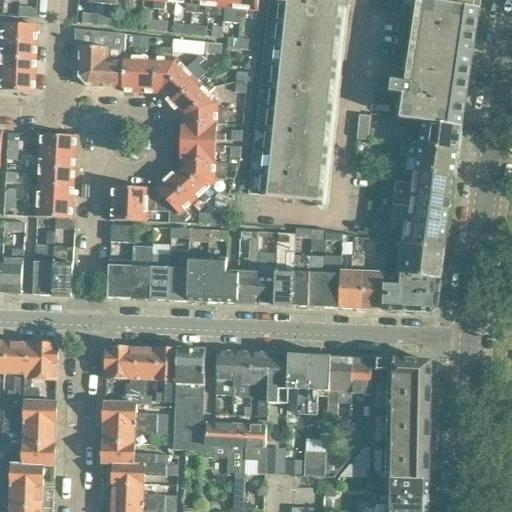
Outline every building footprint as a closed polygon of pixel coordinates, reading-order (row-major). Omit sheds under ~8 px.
[(159,9),(160,0),(151,0),(155,0),(154,8),(159,9)] [(177,3),(176,0),(160,0),(159,9),(166,10),(166,2),(177,3)] [(192,12),(193,0),(176,0),(177,3),(176,11),(192,12)] [(208,14),(209,0),(193,0),(192,12),(208,14)] [(224,15),(225,0),(209,0),(208,14),(224,15)] [(240,23),(241,17),(242,0),(225,0),(224,15),(224,22),(240,23)] [(258,12),(259,0),(242,0),(241,17),(247,18),(248,11),(258,12)] [(249,195),(283,199),(313,202),(328,204),(349,10),(350,10),(350,0),(268,0),(269,2),(249,195)] [(462,128),(475,44),(480,10),(415,0),(412,0),(413,1),(416,2),(413,23),(409,23),(409,24),(412,25),(409,47),(406,47),(406,48),(409,48),(406,71),(402,70),(402,72),(403,72),(401,83),(392,82),(390,94),(402,96),(399,117),(395,117),(395,119),(405,120),(462,128)] [(481,0),(415,0),(480,10),(481,0)] [(30,18),(30,7),(20,6),(19,17),(30,18)] [(92,25),(93,14),(84,13),(82,24),(92,25)] [(108,26),(109,16),(93,14),(92,25),(108,26)] [(119,28),(120,17),(109,16),(108,26),(119,28)] [(134,29),(135,18),(125,17),(124,28),(134,29)] [(157,31),(158,21),(148,20),(147,31),(157,31)] [(168,32),(169,22),(158,21),(157,31),(168,32)] [(0,41),(37,43),(38,27),(0,24),(0,41)] [(190,35),(191,25),(175,24),(174,33),(190,35)] [(206,37),(207,27),(191,25),(190,35),(206,37)] [(222,38),(223,27),(213,26),(212,37),(222,38)] [(122,89),(123,58),(125,59),(125,56),(126,34),(76,31),(75,48),(80,49),(78,78),(87,88),(122,89)] [(138,93),(140,36),(134,35),(133,49),(135,49),(135,56),(125,56),(125,59),(123,58),(122,89),(122,93),(138,93)] [(155,94),(156,57),(147,57),(147,50),(149,50),(149,37),(140,36),(138,93),(155,94)] [(238,50),(239,39),(229,38),(228,49),(238,50)] [(248,51),(249,39),(239,39),(238,50),(248,51)] [(36,60),(37,43),(0,41),(0,48),(1,48),(0,58),(36,60)] [(195,41),(194,52),(202,53),(203,42),(195,41)] [(222,54),(223,44),(213,43),(203,42),(202,53),(212,54),(222,55),(222,54)] [(161,94),(187,69),(186,69),(177,58),(173,58),(174,48),(157,48),(156,57),(155,94),(161,94)] [(0,75),(36,77),(36,60),(0,58),(0,59),(0,75)] [(172,106),(198,81),(190,73),(197,67),(193,63),(186,69),(187,69),(161,94),(172,106)] [(237,72),(237,82),(247,83),(248,73),(237,72)] [(0,91),(35,93),(36,77),(0,75),(0,79),(0,80),(0,90),(0,91)] [(183,117),(209,93),(215,87),(211,83),(205,89),(198,81),(172,106),(183,117)] [(246,93),(247,83),(237,82),(236,93),(246,93)] [(228,124),(229,108),(218,107),(219,103),(209,93),(183,117),(182,122),(218,124),(228,124)] [(368,141),(371,117),(360,116),(357,140),(368,141)] [(459,153),(462,128),(405,120),(404,128),(397,127),(395,137),(403,138),(402,145),(459,153)] [(217,147),(217,141),(226,141),(226,134),(217,134),(218,124),(182,122),(182,146),(217,147)] [(242,141),(242,131),(232,130),(231,141),(242,141)] [(18,150),(19,134),(9,133),(8,150),(18,150)] [(76,154),(77,137),(42,135),(42,146),(32,145),(32,151),(76,154)] [(456,178),(459,153),(402,145),(400,156),(407,156),(405,172),(456,178)] [(216,162),(217,152),(225,153),(226,147),(217,147),(182,146),(181,163),(216,164),(216,162)] [(241,157),(241,147),(230,147),(230,163),(238,164),(241,157)] [(17,166),(18,150),(8,150),(7,166),(17,166)] [(75,171),(76,154),(32,151),(32,157),(41,157),(40,168),(75,171)] [(226,179),(226,165),(227,163),(216,162),(216,164),(181,163),(181,167),(204,193),(204,192),(216,183),(216,179),(226,179)] [(204,193),(181,167),(168,179),(192,204),(200,197),(206,202),(210,198),(204,192),(204,193)] [(74,186),(75,171),(40,168),(40,178),(31,178),(30,184),(74,186)] [(17,184),(17,173),(6,172),(6,183),(17,184)] [(453,203),(456,178),(405,172),(404,182),(397,181),(396,195),(453,203)] [(192,204),(168,179),(156,190),(161,196),(172,207),(185,222),(185,221),(190,216),(185,210),(192,204)] [(30,184),(29,200),(73,203),(74,186),(30,184)] [(150,200),(151,189),(113,188),(112,205),(172,207),(161,196),(159,201),(150,200)] [(16,199),(16,189),(5,189),(5,199),(16,199)] [(226,204),(229,194),(219,190),(216,201),(226,204)] [(449,227),(453,203),(396,195),(394,205),(401,206),(399,220),(449,227)] [(15,209),(16,199),(5,199),(4,208),(15,209)] [(72,219),(73,203),(29,200),(29,206),(39,206),(38,217),(58,219),(72,219)] [(147,222),(147,211),(169,212),(169,222),(185,223),(185,222),(172,207),(112,205),(112,221),(147,222)] [(219,225),(223,214),(200,213),(199,224),(219,225)] [(58,219),(57,230),(75,231),(75,225),(72,219),(58,219)] [(390,231),(389,244),(398,245),(401,245),(446,251),(449,227),(399,220),(397,231),(390,231)] [(25,232),(26,223),(5,222),(4,231),(25,232)] [(133,244),(133,226),(112,226),(111,244),(133,244)] [(191,239),(191,229),(173,228),(172,238),(191,239)] [(312,239),(313,230),(296,228),(296,235),(297,235),(297,238),(312,239)] [(211,240),(211,230),(191,229),(191,239),(211,240)] [(227,241),(228,231),(211,230),(211,240),(227,241)] [(328,240),(328,232),(321,231),(313,230),(312,239),(328,240)] [(256,306),(259,246),(259,232),(241,231),(240,240),(250,240),(248,272),(239,271),(238,305),(256,306)] [(343,235),(328,232),(328,240),(342,241),(343,235)] [(48,233),(48,247),(36,247),(34,296),(55,297),(57,247),(57,233),(48,233)] [(296,254),(297,238),(297,235),(296,235),(278,234),(276,273),(274,307),(293,308),(295,274),(294,274),(286,273),(287,253),(296,254)] [(22,296),(25,237),(20,237),(20,240),(11,240),(10,250),(12,250),(12,258),(4,258),(3,295),(22,296)] [(361,311),(363,271),(364,251),(364,239),(354,237),(352,271),(341,270),(339,310),(361,311)] [(133,267),(132,300),(150,301),(152,254),(153,254),(153,253),(153,249),(144,249),(144,242),(137,241),(137,248),(134,248),(133,262),(133,267)] [(442,281),(446,251),(401,245),(397,273),(397,274),(442,281)] [(274,307),(276,273),(267,273),(268,246),(259,246),(256,306),(274,307)] [(72,298),(74,248),(57,247),(55,297),(72,298)] [(188,303),(190,257),(189,251),(171,250),(171,255),(169,302),(188,303)] [(171,255),(153,254),(152,254),(150,301),(169,302),(171,255)] [(309,308),(312,256),(295,256),(294,274),(295,274),(293,308),(309,308)] [(325,309),(327,256),(325,256),(325,257),(312,256),(309,308),(325,309)] [(339,310),(341,270),(341,257),(327,256),(325,309),(339,310)] [(208,304),(210,258),(190,257),(188,303),(208,304)] [(363,271),(361,311),(382,312),(386,273),(386,257),(374,257),(373,272),(363,271)] [(238,305),(239,271),(226,271),(227,259),(210,258),(208,304),(238,305)] [(108,293),(108,299),(109,299),(132,300),(133,267),(133,262),(110,262),(109,262),(109,267),(108,293)] [(438,311),(442,281),(397,274),(397,273),(386,273),(382,312),(434,314),(438,311)] [(6,343),(5,374),(15,375),(14,390),(8,390),(8,400),(24,401),(25,401),(27,344),(6,343)] [(32,382),(58,383),(59,351),(53,345),(27,344),(25,401),(25,402),(39,403),(39,390),(32,390),(32,382)] [(136,398),(138,349),(112,348),(107,353),(105,380),(131,381),(131,385),(127,385),(126,397),(122,397),(122,403),(135,404),(136,398)] [(138,349),(135,404),(137,404),(143,404),(152,405),(152,402),(152,399),(152,396),(147,395),(147,380),(156,381),(158,350),(138,349)] [(176,402),(178,351),(158,350),(156,381),(165,381),(165,393),(156,393),(156,402),(176,402)] [(201,451),(206,352),(178,351),(176,402),(174,449),(201,451)] [(233,385),(235,353),(218,352),(216,395),(234,396),(234,385),(233,385)] [(249,397),(251,354),(235,353),(233,385),(234,385),(234,396),(249,397)] [(266,403),(268,354),(251,354),(249,397),(251,397),(259,397),(259,406),(268,406),(268,403),(266,403)] [(288,389),(290,355),(268,354),(266,403),(268,403),(288,403),(288,389)] [(307,414),(309,356),(290,355),(288,389),(299,390),(298,414),(307,414)] [(329,391),(330,357),(309,356),(307,414),(317,415),(318,391),(329,391)] [(351,404),(353,358),(330,357),(329,391),(328,413),(338,414),(338,403),(350,404),(351,404)] [(370,419),(373,359),(353,358),(351,404),(350,404),(350,418),(370,419)] [(430,482),(432,369),(432,365),(428,362),(377,359),(377,371),(389,372),(388,391),(383,391),(383,396),(383,399),(388,399),(388,425),(382,425),(382,428),(382,433),(387,433),(386,474),(392,474),(391,481),(430,482)] [(57,425),(58,403),(57,403),(56,403),(39,403),(25,402),(24,402),(24,410),(6,410),(5,423),(57,425)] [(158,414),(137,413),(137,404),(135,404),(122,403),(105,402),(104,425),(157,427),(158,414)] [(170,414),(158,414),(157,427),(170,428),(170,414)] [(265,460),(267,422),(259,422),(259,426),(247,426),(245,460),(252,460),(261,460),(260,475),(265,476),(266,460),(265,460)] [(55,446),(55,426),(57,426),(57,425),(5,423),(5,432),(23,433),(23,444),(55,446)] [(205,453),(205,458),(225,458),(226,458),(226,457),(228,457),(228,472),(245,473),(245,460),(247,426),(207,424),(205,453)] [(157,435),(157,427),(104,425),(103,444),(136,446),(136,434),(157,435)] [(170,428),(157,427),(157,435),(170,436),(170,428)] [(349,460),(370,435),(370,430),(349,429),(348,453),(350,453),(349,460)] [(56,446),(55,446),(23,444),(22,453),(2,453),(2,465),(11,465),(11,466),(44,468),(55,468),(56,446)] [(168,468),(168,455),(156,455),(156,454),(135,453),(136,446),(103,444),(102,466),(113,466),(168,468)] [(369,477),(370,447),(365,447),(356,458),(356,463),(351,463),(341,476),(369,477)] [(325,478),(326,452),(305,451),(305,461),(304,477),(325,478)] [(334,479),(349,460),(350,453),(348,453),(326,452),(325,478),(334,479)] [(285,476),(286,460),(266,460),(265,476),(285,476)] [(304,477),(305,461),(286,460),(285,476),(304,477)] [(0,486),(43,489),(44,468),(11,466),(10,474),(0,473),(0,486)] [(145,487),(146,475),(167,476),(168,468),(113,466),(112,486),(145,487)] [(375,503),(371,511),(429,511),(430,482),(391,481),(391,503),(375,503)] [(336,498),(336,485),(326,484),(326,498),(336,498)] [(42,509),(43,489),(0,486),(0,497),(10,498),(10,508),(42,509)] [(165,508),(165,495),(145,494),(145,487),(112,486),(112,506),(165,508)] [(177,495),(165,495),(165,508),(177,509),(177,495)]
